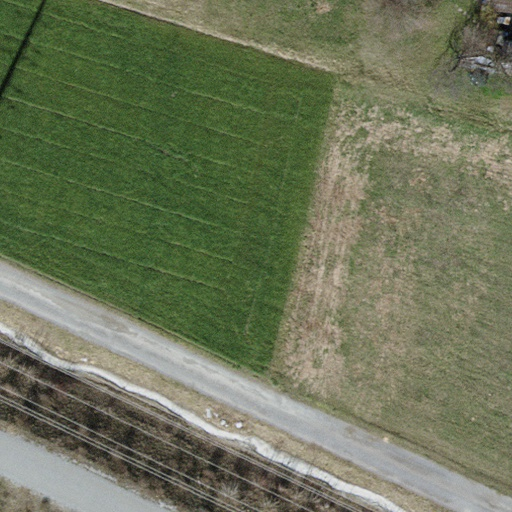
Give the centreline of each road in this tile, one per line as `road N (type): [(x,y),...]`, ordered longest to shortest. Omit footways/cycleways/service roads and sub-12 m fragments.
road 1 (track): [(0,281),(495,511)]
road 2 (unclassified): [(132,511),(0,449)]
